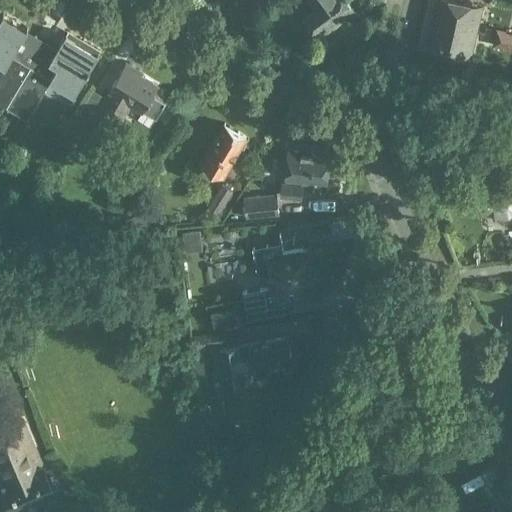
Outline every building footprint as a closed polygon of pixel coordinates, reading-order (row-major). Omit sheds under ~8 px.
[(312,0),(318,8),(304,19),(318,39),(354,12),(345,0),(312,0)] [(471,59),(482,9),(440,0),(436,0),(425,49),(471,59)] [(28,29),(3,15),(0,19),(0,63),(4,66),(0,74),(0,104),(6,108),(30,68),(45,43),(26,32),(28,29)] [(511,34),(506,33),(503,48),(511,50),(511,34)] [(65,34),(57,49),(45,43),(30,68),(6,108),(27,120),(51,80),(74,94),(87,72),(88,73),(90,70),(89,70),(98,54),(65,34)] [(120,119),(130,103),(156,119),(167,101),(153,93),(157,86),(140,75),(142,72),(126,63),(109,91),(110,91),(100,107),(120,119)] [(97,112),(92,121),(79,113),(68,132),(79,138),(87,124),(99,131),(107,118),(97,112)] [(201,164),(223,177),(247,137),(225,123),(201,164)] [(282,182),(281,196),(301,198),(303,184),(301,184),(301,180),(327,183),(330,152),(288,148),(285,179),(286,179),(286,183),(282,182)] [(502,221),(511,221),(511,175),(476,177),(477,190),(482,190),(483,214),(502,213),(502,221)] [(208,208),(218,214),(233,190),(222,184),(208,208)] [(277,194),(245,197),(247,217),(279,214),(277,194)] [(239,263),(253,260),(251,247),(236,250),(239,263)] [(272,287),(243,291),(247,319),(294,313),(292,299),(314,296),(310,268),(309,256),(305,257),(304,250),(283,252),(284,262),(267,265),(269,275),(271,275),(272,287)] [(234,309),(212,313),(215,326),(237,322),(234,309)] [(239,331),(202,337),(203,347),(241,340),(239,331)] [(267,368),(292,364),(288,338),(250,344),(250,345),(219,350),(226,387),(245,384),(242,365),(252,363),(254,370),(256,370),(257,376),(268,374),(267,368)] [(0,493),(7,511),(28,511),(27,508),(54,497),(22,420),(0,429),(0,493)] [(455,511),(444,488),(419,511),(493,511),(488,502),(466,511),(455,511)]
